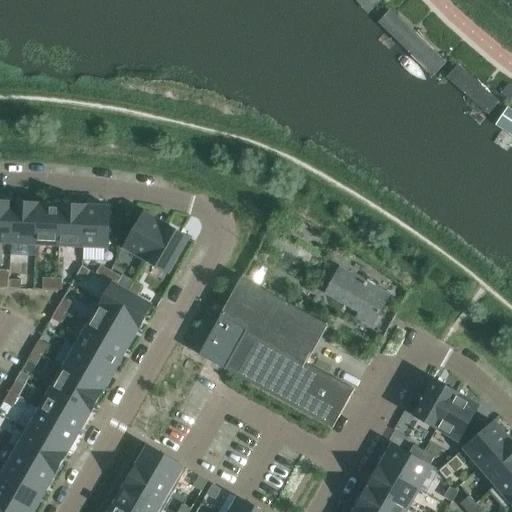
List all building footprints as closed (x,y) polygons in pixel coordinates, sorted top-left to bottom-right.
[(385,0),(352,0),(369,18),(387,1),(385,0)] [(390,7),(376,23),(435,78),(449,63),(390,7)] [(459,70),(446,85),(489,122),(502,107),(459,70)] [(508,85),(501,94),(511,101),(511,99),(511,86),(510,85),(508,85)] [(511,110),(510,109),(497,129),(511,139),(511,110)] [(13,203),(0,202),(0,242),(12,243),(13,203)] [(37,204),(13,203),(12,243),(35,244),(37,204)] [(59,245),(61,205),(37,204),(35,244),(59,245)] [(83,247),(85,207),(85,206),(61,205),(59,245),(83,247)] [(111,208),(85,207),(83,247),(109,248),(111,208)] [(146,261),(166,226),(144,213),(124,248),(146,261)] [(188,238),(167,225),(166,226),(146,261),(168,273),(188,238)] [(111,271),(101,265),(96,274),(106,280),(111,271)] [(91,271),(82,266),(76,276),(85,281),(91,271)] [(340,269),(326,294),(360,312),(357,318),(372,326),(389,297),(340,269)] [(0,289),(9,290),(9,287),(9,280),(10,271),(0,270),(0,289)] [(122,277),(111,271),(106,280),(117,286),(122,277)] [(328,326),(242,278),(221,317),(245,331),(224,369),(333,429),(334,426),(333,425),(338,417),(339,418),(354,390),(307,364),(321,337),(328,326)] [(21,280),(9,280),(9,287),(9,290),(21,290),(21,280)] [(53,280),(43,280),(43,290),(53,290),(53,280)] [(63,280),(53,280),(53,290),(63,290),(63,280)] [(134,282),(128,292),(137,297),(143,287),(134,282)] [(128,292),(113,283),(100,305),(139,328),(152,306),(137,297),(128,292)] [(72,303),(64,298),(58,308),(66,313),(72,303)] [(127,348),(139,328),(100,305),(88,326),(127,348)] [(60,324),(66,313),(58,308),(52,319),(60,324)] [(115,369),(127,348),(88,326),(76,347),(115,369)] [(48,345),(40,340),(34,351),(42,356),(48,345)] [(103,390),(115,369),(76,347),(65,367),(56,362),(56,363),(103,390)] [(42,356),(34,351),(28,361),(36,366),(42,356)] [(103,390),(56,363),(44,384),(91,411),(103,390)] [(435,381),(415,416),(437,429),(457,394),(457,393),(435,381)] [(24,387),(16,382),(10,392),(18,397),(24,387)] [(79,432),(91,411),(44,384),(43,385),(51,390),(40,410),(79,432)] [(12,408),(18,397),(10,392),(4,403),(12,408)] [(457,394),(437,429),(459,441),(479,406),(457,394)] [(67,453),(79,432),(40,410),(28,430),(67,453)] [(481,468),(511,441),(494,422),(464,449),(481,468)] [(67,453),(28,430),(16,451),(55,474),(67,453)] [(511,441),(481,468),(496,485),(489,491),(489,492),(511,472),(511,441)] [(419,489),(432,467),(430,466),(419,460),(409,454),(393,445),(380,467),(419,489)] [(414,446),(409,454),(419,460),(424,451),(414,446)] [(148,447),(136,467),(175,489),(187,469),(148,447)] [(43,494),(55,474),(16,451),(4,472),(43,494)] [(424,451),(419,460),(430,466),(435,457),(424,451)] [(446,465),(439,471),(447,480),(454,474),(446,465)] [(136,466),(125,485),(126,485),(165,508),(175,489),(136,467),(136,466)] [(380,466),(368,487),(411,511),(413,511),(408,509),(419,489),(380,467),(380,466)] [(0,497),(25,511),(32,511),(43,494),(4,472),(0,479),(0,497)] [(511,472),(489,492),(505,510),(511,504),(511,472)] [(199,476),(193,487),(202,492),(208,481),(199,476)] [(213,484),(207,495),(215,500),(221,489),(213,484)] [(126,485),(115,504),(128,511),(162,511),(165,508),(126,485)] [(411,511),(368,487),(356,508),(362,511),(411,511)] [(450,487),(444,497),(452,502),(458,492),(450,487)] [(25,511),(0,497),(0,511),(25,511)] [(468,498),(460,504),(467,511),(474,505),(468,498)] [(261,511),(238,499),(230,511),(261,511)]
